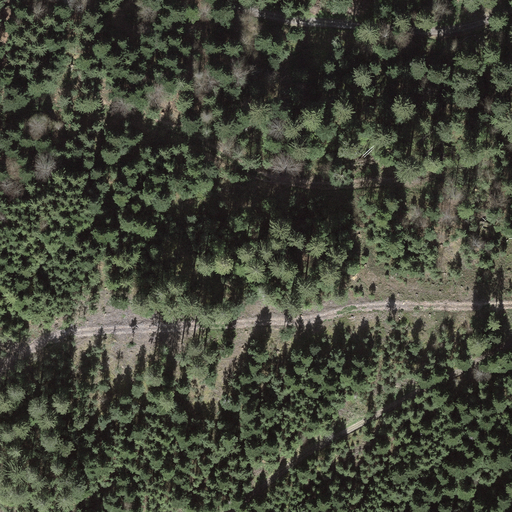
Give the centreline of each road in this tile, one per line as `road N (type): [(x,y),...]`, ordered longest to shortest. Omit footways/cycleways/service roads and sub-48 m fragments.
road 1 (track): [(511,338),(300,458),(234,511)]
road 2 (track): [(223,0),(398,36),(460,31),(511,9)]
